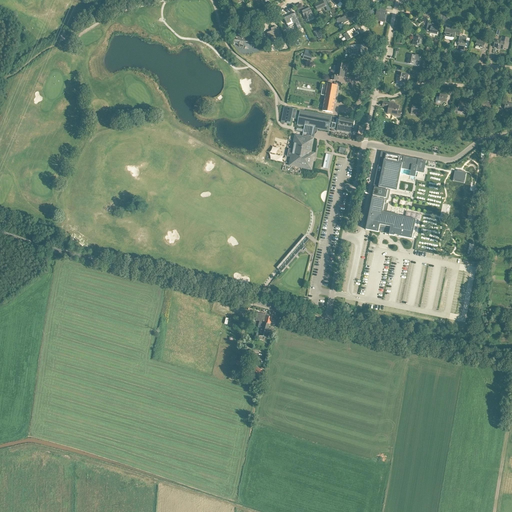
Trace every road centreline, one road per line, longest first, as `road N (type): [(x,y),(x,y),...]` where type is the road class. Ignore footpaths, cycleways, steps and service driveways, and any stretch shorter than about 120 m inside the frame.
road 1 (unclassified): [(0,232),(326,320)]
road 2 (unclassified): [(511,361),(326,320)]
road 3 (track): [(0,79),(86,19),(131,0)]
